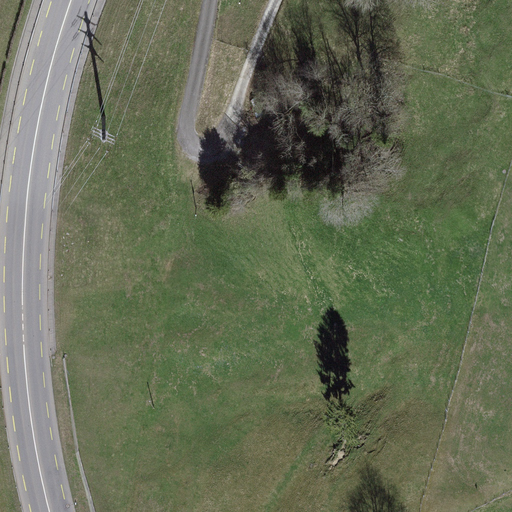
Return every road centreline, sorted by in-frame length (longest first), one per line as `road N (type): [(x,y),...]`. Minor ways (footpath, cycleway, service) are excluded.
road 1 (secondary): [(71,0),(36,132),(23,263),(28,401),(50,511)]
road 2 (track): [(211,0),(189,138),(206,160),(226,146),(281,0)]
